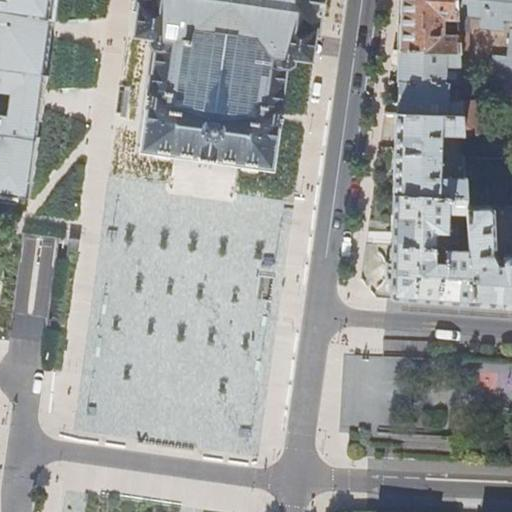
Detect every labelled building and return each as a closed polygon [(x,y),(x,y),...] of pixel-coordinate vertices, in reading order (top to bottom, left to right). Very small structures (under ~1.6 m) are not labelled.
[(0,0),(0,69),(44,77),(50,30),(53,0),(0,0)] [(147,91),(139,150),(175,155),(173,169),(171,188),(230,197),(232,177),(234,164),(270,168),(278,111),(278,109),(284,70),(287,71),(291,66),(292,60),(308,63),(312,35),(316,36),(320,0),(133,0),(132,10),(135,10),(132,37),(148,39),(147,45),(150,50),(153,51),(147,91)] [(457,19),(456,0),(401,0),(399,50),(401,51),(459,51),(459,49),(458,34),(443,34),(443,19),(457,19)] [(491,85),(511,85),(511,0),(456,0),(457,19),(458,34),(459,49),(469,49),(472,16),(483,17),(483,22),(486,27),(496,27),(499,25),(503,25),(503,20),(511,21),(511,55),(492,55),(491,85)] [(394,51),(392,66),(400,66),(401,51),(399,50),(394,51)] [(400,66),(399,82),(445,83),(445,66),(460,66),(459,51),(401,51),(400,66)] [(6,117),(37,121),(40,99),(44,77),(0,69),(0,92),(9,93),(6,117)] [(399,82),(398,113),(462,117),(462,119),(462,135),(462,136),(478,136),(476,101),(449,101),(450,83),(445,83),(399,82)] [(394,194),(466,197),(464,177),(440,177),(441,136),(462,135),(462,119),(462,117),(398,113),(397,113),(394,194)] [(0,193),(16,196),(26,198),(34,146),(37,121),(6,117),(0,116),(0,193)] [(390,292),(391,292),(391,295),(391,296),(394,298),(472,304),(469,250),(466,207),(466,197),(394,194),(393,231),(393,244),(393,247),(392,247),(391,260),(390,259),(388,263),(387,263),(386,266),(385,265),(385,275),(386,275),(386,279),(388,279),(389,280),(389,281),(390,282),(390,292)] [(511,306),(511,254),(510,254),(508,254),(506,255),(504,256),(503,257),(501,261),(498,261),(495,254),(493,209),(489,205),(466,207),(469,250),(472,304),(511,306)] [(345,356),(344,379),(371,380),(372,357),(345,356)]
